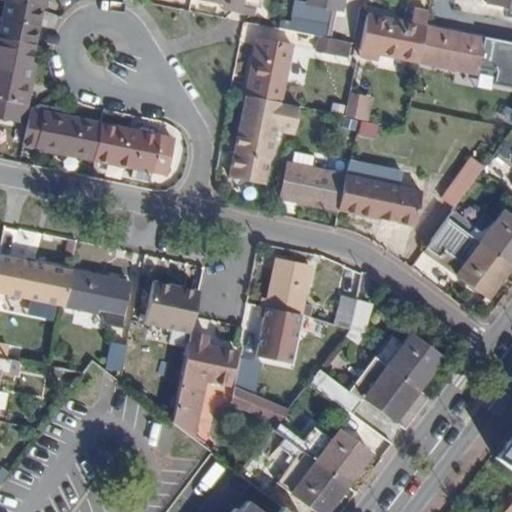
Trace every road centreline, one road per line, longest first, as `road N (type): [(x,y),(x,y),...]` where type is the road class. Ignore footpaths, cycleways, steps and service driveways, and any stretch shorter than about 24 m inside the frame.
road 1 (residential): [(189,212),(352,251),(480,346)]
road 2 (residential): [(162,52),(149,24),(121,10),(91,16),(70,39),(68,69),(85,95),(115,105),(154,83)]
road 3 (residential): [(137,511),(163,468),(151,441),(118,425),(86,442),(32,511)]
road 4 (residential): [(480,346),(352,511)]
road 5 (residential): [(0,173),(189,212)]
road 6 (residential): [(412,511),(511,380)]
road 7 (residential): [(189,212),(206,136),(154,83)]
